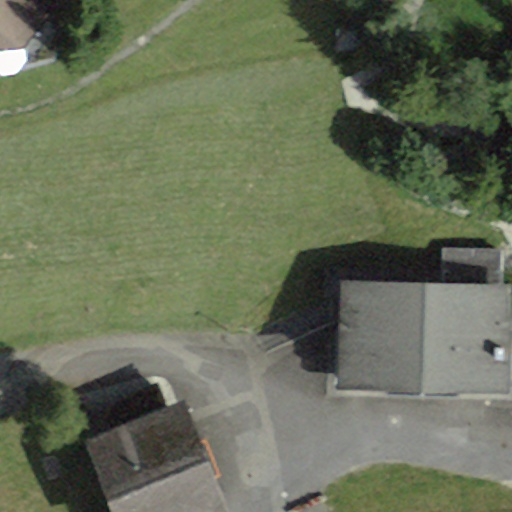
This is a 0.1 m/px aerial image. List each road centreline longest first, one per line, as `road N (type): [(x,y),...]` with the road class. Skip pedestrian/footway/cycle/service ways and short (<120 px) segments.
road 1 (unclassified): [(0,371),(110,354),(174,359),(227,396),(254,446)]
road 2 (unclassified): [(511,470),(364,443),(254,446)]
